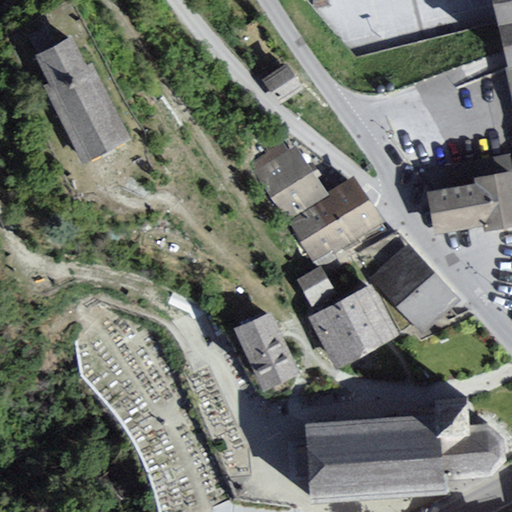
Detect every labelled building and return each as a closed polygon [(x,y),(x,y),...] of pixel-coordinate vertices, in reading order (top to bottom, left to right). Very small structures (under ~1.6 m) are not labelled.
[(120,134),(71,23),(23,44),(72,155),(120,134)] [(315,95),(298,70),(274,84),(290,112),(315,95)] [(260,160),(298,223),(338,200),(301,136),(260,160)] [(486,232),(511,227),(511,170),(475,177),(477,186),(428,194),(435,231),(484,222),(486,232)] [(338,200),(298,223),(324,264),(388,223),(362,183),(338,200)] [(424,338),(467,298),(415,248),(381,279),(424,338)] [(325,311),(350,299),(336,271),(311,284),(325,311)] [(411,340),(384,287),(320,319),(347,372),(411,340)] [(266,390),(303,373),(274,311),(237,328),(266,390)] [(437,403),(438,416),(439,429),(468,428),(466,401),(437,403)] [(438,416),(307,423),(309,459),(311,494),(445,487),(444,473),(491,470),(503,457),(502,449),(501,439),(488,426),(468,428),(439,429),(438,416)]
